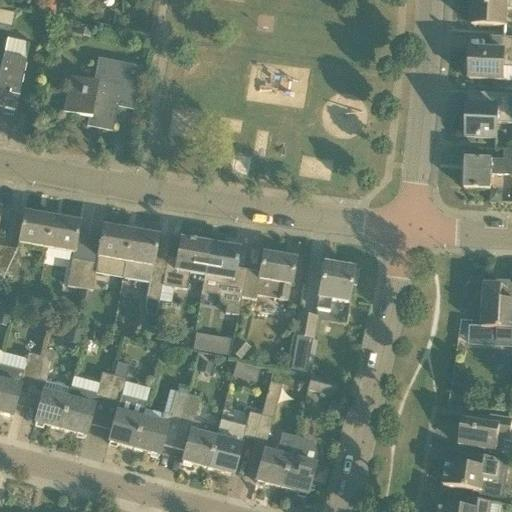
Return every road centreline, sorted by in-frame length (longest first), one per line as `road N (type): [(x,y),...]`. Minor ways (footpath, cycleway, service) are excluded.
road 1 (residential): [(411,228),(0,163)]
road 2 (residential): [(344,511),(411,228)]
road 3 (residential): [(411,228),(425,0)]
road 4 (residential): [(199,511),(0,454)]
